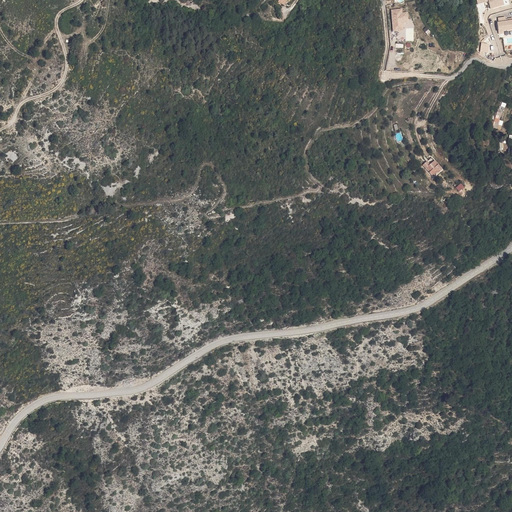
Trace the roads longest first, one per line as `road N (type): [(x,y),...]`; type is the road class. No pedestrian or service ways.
road 1 (secondary): [(0,446),(41,402),(138,389),(233,338),(399,314),(511,246)]
road 2 (track): [(81,0),(57,19),(65,77),(20,105),(0,131)]
